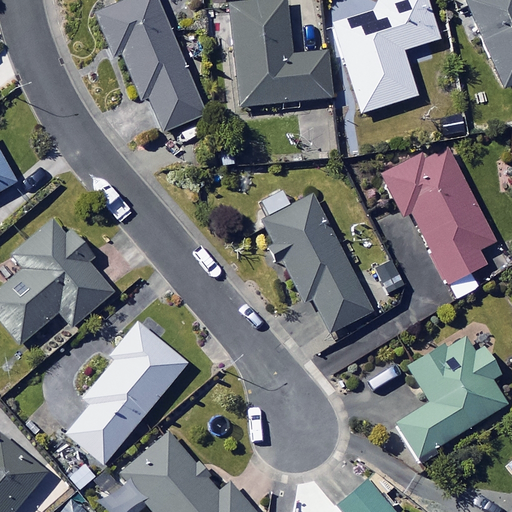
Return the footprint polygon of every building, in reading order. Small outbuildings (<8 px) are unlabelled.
[(201,116),(151,0),(128,0),(88,18),(106,60),(114,56),(134,103),(143,99),(158,135),(201,116)] [(434,41),(421,0),(386,0),(368,5),(370,14),(327,26),(354,116),(412,99),(398,52),(434,41)] [(511,0),(462,0),(458,2),(499,92),(511,85),(511,0)] [(286,58),(280,1),(223,7),(233,112),(327,103),(322,54),(286,58)] [(488,245),(439,144),(376,174),(398,220),(406,216),(448,303),(476,289),(468,272),(482,265),(475,251),(488,245)] [(0,192),(14,185),(0,159),(0,192)] [(270,271),(279,266),(299,305),(307,301),(324,335),(367,313),(307,198),(257,224),(267,243),(258,248),(270,271)] [(73,239),(55,218),(8,258),(19,271),(0,287),(0,323),(17,344),(54,313),(68,329),(111,292),(69,243),(73,239)] [(398,284),(388,264),(358,280),(368,299),(398,284)] [(187,363),(143,324),(81,394),(89,401),(63,431),(98,462),(187,363)] [(504,404),(465,339),(442,353),(437,345),(400,367),(424,406),(393,425),(414,459),(504,404)] [(215,492),(168,433),(116,474),(120,480),(97,498),(107,511),(118,511),(138,496),(151,511),(250,511),(227,482),(215,492)] [(0,511),(12,511),(43,476),(0,439),(0,511)] [(71,460),(60,475),(79,489),(90,474),(71,460)] [(392,511),(365,479),(334,505),(340,511),(392,511)]
